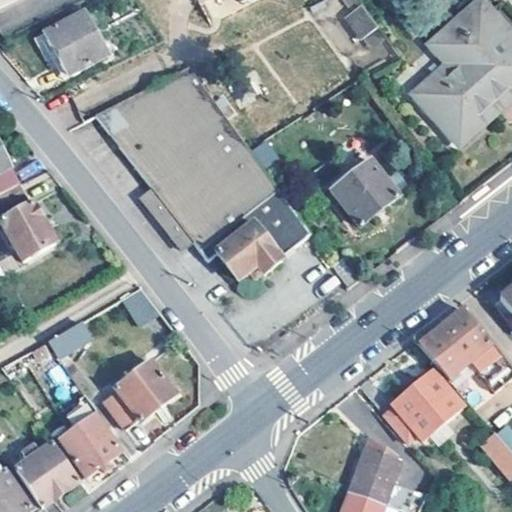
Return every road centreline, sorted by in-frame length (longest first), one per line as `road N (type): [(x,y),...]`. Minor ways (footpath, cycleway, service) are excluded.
road 1 (residential): [(0,88),(53,143),(266,418)]
road 2 (secondary): [(266,418),(511,219)]
road 3 (unknown): [(135,249),(0,336)]
road 4 (secondary): [(142,511),(238,440)]
